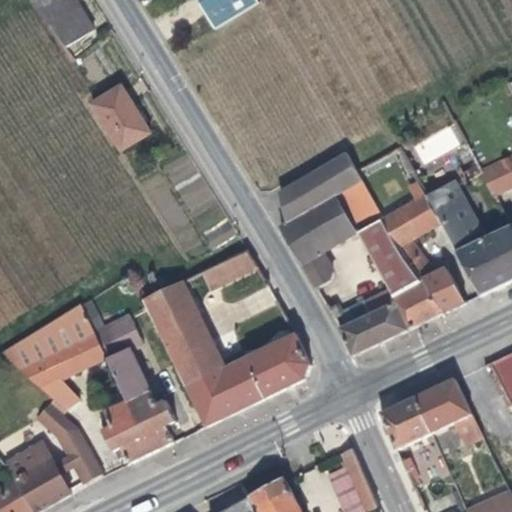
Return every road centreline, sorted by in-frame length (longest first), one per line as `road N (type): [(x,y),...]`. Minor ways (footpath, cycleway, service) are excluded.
road 1 (secondary): [(351,396),(116,0)]
road 2 (primary): [(121,505),(351,396)]
road 3 (primary): [(351,396),(511,320)]
road 4 (secondary): [(404,511),(351,396)]
